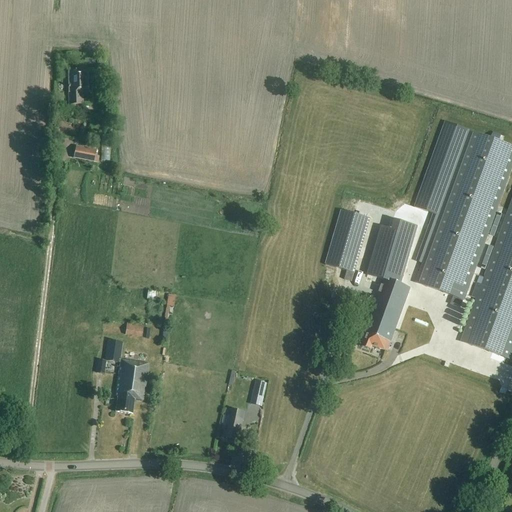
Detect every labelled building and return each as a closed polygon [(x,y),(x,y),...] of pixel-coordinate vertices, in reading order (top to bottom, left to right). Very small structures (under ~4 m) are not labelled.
[(82,93),(88,93),(88,72),(67,73),(68,106),(82,105),(82,93)] [(509,141),(461,127),(418,281),(466,294),(509,141)] [(76,147),(75,152),(73,160),(94,163),(98,163),(99,158),(95,157),(96,150),(76,147)] [(103,159),(112,158),(112,150),(103,151),(103,159)] [(511,178),(467,337),(511,349),(511,178)] [(369,220),(340,211),(324,266),(353,275),(369,220)] [(402,286),(418,227),(393,220),(390,230),(380,227),(366,275),(382,281),(360,342),(363,343),(361,347),(370,351),(372,346),(387,352),(409,289),(402,286)] [(168,296),(166,307),(173,308),(175,297),(168,296)] [(453,298),(450,306),(460,310),(463,301),(453,298)] [(125,336),(142,339),(144,326),(127,323),(125,336)] [(105,361),(120,363),(115,398),(117,398),(115,413),(132,415),(134,400),(143,402),(148,365),(121,361),(124,345),(107,342),(105,361)] [(97,374),(104,375),(105,365),(98,364),(97,374)] [(263,399),(267,384),(255,382),(252,396),(263,399)] [(240,394),(239,396),(237,406),(254,410),(256,398),(240,394)] [(230,418),(226,438),(238,441),(242,421),(240,420),(241,413),(229,410),(228,417),(230,418)]
